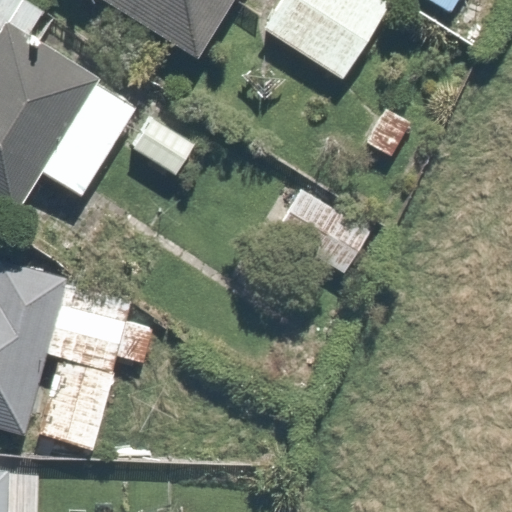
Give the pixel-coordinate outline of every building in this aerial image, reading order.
[(228,0),(110,0),(198,60),(228,0)] [(374,0),(251,0),(239,19),(326,75),(374,0)] [(96,76),(7,22),(0,32),(0,201),(15,210),(96,76)] [(417,99),(381,79),(352,132),(388,152),(417,99)] [(360,217),(285,173),(258,220),(333,263),(360,217)] [(0,427),(23,433),(64,272),(0,254),(0,427)] [(13,511),(16,470),(0,469),(0,511),(13,511)]
